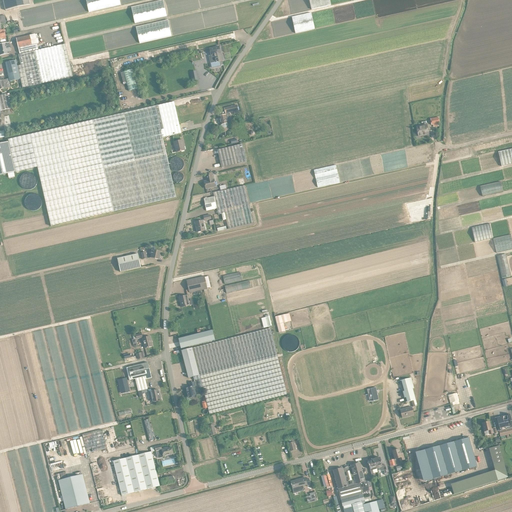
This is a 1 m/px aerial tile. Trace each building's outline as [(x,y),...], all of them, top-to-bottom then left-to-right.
[(30,5),(28,0),(2,0),(5,10),(30,5)] [(65,43),(40,49),(38,49),(20,53),(23,64),(27,84),(187,49),(175,0),(143,0),(145,3),(72,19),(61,22),(65,43)] [(119,0),(86,0),(88,11),(121,5),(119,0)] [(333,7),(336,23),(355,19),(352,3),(333,7)] [(249,4),(239,6),(244,26),(253,24),(249,4)] [(20,53),(38,49),(35,34),(16,38),(19,53),(20,53)] [(220,53),(219,46),(209,48),(211,56),(209,56),(211,63),(214,62),(215,62),(218,61),(218,62),(220,62),(221,65),(223,65),(222,60),(223,60),(222,53),(220,53)] [(9,81),(20,79),(16,60),(5,63),(9,81)] [(123,72),(127,86),(129,91),(138,88),(137,83),(133,69),(123,72)] [(0,110),(12,108),(9,93),(0,95),(0,110)] [(174,102),(7,140),(8,142),(15,172),(37,167),(51,226),(176,197),(162,138),(181,133),(174,102)] [(224,128),(226,127),(227,127),(227,126),(228,125),(228,124),(228,123),(227,118),(228,117),(229,116),(229,115),(228,112),(238,110),(237,105),(224,108),(225,115),(219,116),(221,125),(221,126),(222,126),(222,127),(223,127),(224,128)] [(417,127),(418,136),(428,135),(427,125),(417,127)] [(176,152),(185,150),(182,140),(174,142),(176,152)] [(0,175),(15,172),(8,142),(0,143),(0,175)] [(216,148),(219,165),(245,161),(242,143),(216,148)] [(502,165),(511,163),(511,148),(499,151),(502,165)] [(181,157),(173,158),(174,168),(182,167),(181,157)] [(503,169),(482,173),(484,184),(505,180),(503,169)] [(313,170),(291,174),(295,192),(314,188),(312,177),(314,176),(313,170)] [(207,181),(204,181),(205,188),(215,186),(214,179),(213,180),(211,175),(206,176),(207,181)] [(218,190),(226,228),(252,223),(247,195),(244,185),(225,189),(218,190)] [(217,208),(214,196),(207,198),(206,197),(205,198),(205,199),(203,199),(206,211),(216,208),(217,208)] [(478,200),(458,204),(463,226),(482,222),(478,200)] [(195,222),(197,232),(205,230),(203,220),(195,222)] [(457,246),(475,243),(473,234),(470,234),(469,229),(454,231),(457,246)] [(495,245),(496,252),(511,249),(511,239),(511,235),(497,237),(498,244),(495,245)] [(151,254),(151,257),(159,259),(161,252),(155,250),(150,249),(149,253),(151,254)] [(120,272),(141,267),(138,254),(117,258),(120,272)] [(222,276),(224,284),(241,280),(239,272),(222,276)] [(189,293),(207,289),(204,276),(186,280),(189,293)] [(237,290),(262,285),(261,278),(236,283),(237,290)] [(186,306),(187,306),(186,306),(192,305),(190,298),(188,298),(187,295),(179,297),(181,307),(186,306)] [(279,333),(285,331),(283,323),(287,322),(285,314),(275,317),(279,333)] [(200,379),(197,379),(199,388),(202,387),(209,414),(287,394),(270,328),(192,348),(199,375),(200,379)] [(178,339),(181,348),(215,340),(212,330),(178,339)] [(300,343),(299,341),(299,340),(298,338),(297,337),(296,336),(295,335),(293,335),(291,335),(289,335),(287,336),(286,337),(285,339),(284,340),(284,341),(284,343),(284,345),(284,346),(285,347),(286,349),(287,350),(289,350),(290,351),(292,351),(294,351),(295,350),(296,349),(297,348),(298,347),(299,346),(299,344),(300,343)] [(152,346),(150,336),(142,338),(145,348),(152,346)] [(199,375),(192,348),(181,350),(188,378),(193,376),(194,380),(197,379),(200,379),(199,375)] [(148,362),(132,366),(128,367),(126,368),(129,381),(135,379),(138,391),(141,390),(147,389),(145,379),(151,378),(148,362)] [(126,378),(118,380),(121,391),(129,389),(126,378)] [(414,388),(411,378),(400,381),(406,402),(415,400),(412,388),(414,388)] [(190,387),(189,387),(185,388),(188,398),(189,398),(189,399),(190,400),(193,399),(193,398),(193,397),(196,396),(194,386),(195,386),(194,382),(189,383),(190,387)] [(375,388),(367,389),(368,394),(372,393),(373,400),(378,399),(375,388)] [(160,396),(159,396),(158,390),(148,392),(150,399),(152,398),(153,402),(161,400),(160,396)] [(450,403),(459,401),(457,393),(448,395),(450,403)] [(407,416),(413,415),(411,407),(400,410),(402,418),(402,417),(407,416)] [(511,423),(510,414),(504,416),(502,416),(500,417),(500,416),(500,417),(498,417),(496,418),(495,418),(498,431),(499,431),(500,436),(511,433),(511,423)] [(482,423),(484,431),(485,435),(493,433),(492,429),(491,429),(489,421),(482,423)] [(87,453),(106,448),(101,429),(82,434),(87,453)] [(454,442),(425,450),(433,479),(477,466),(469,438),(468,438),(468,437),(463,438),(463,439),(460,440),(459,439),(454,441),(454,442)] [(163,457),(173,455),(172,448),(169,449),(168,447),(161,449),(161,446),(155,448),(157,454),(162,453),(163,457)] [(499,446),(489,448),(493,464),(503,462),(499,446)] [(399,458),(400,461),(404,459),(403,453),(402,453),(400,454),(399,449),(392,451),(394,459),(399,458)] [(121,495),(124,494),(159,486),(151,452),(113,461),(121,495)] [(376,459),(374,459),(377,469),(379,468),(379,469),(379,470),(380,470),(382,471),(383,470),(384,474),(385,475),(387,474),(386,473),(386,470),(385,464),(382,465),(380,457),(379,458),(379,457),(376,458),(377,458),(376,458),(376,459)] [(370,470),(377,469),(374,459),(373,459),(370,460),(367,461),(370,470)] [(507,477),(503,462),(493,464),(495,471),(450,485),(454,495),(507,477)] [(96,487),(115,481),(110,463),(91,468),(96,487)] [(351,465),(351,466),(355,484),(360,483),(362,493),(369,491),(367,481),(365,481),(363,477),(364,477),(363,477),(362,472),(362,470),(363,469),(361,469),(361,468),(361,467),(360,463),(358,463),(352,465),(351,465)] [(334,470),(333,470),(334,475),(335,479),(335,480),(337,484),(338,489),(342,506),(362,501),(364,500),(363,495),(362,493),(360,483),(355,484),(351,466),(349,467),(348,467),(348,466),(344,467),(345,468),(344,468),(342,468),(342,467),(341,468),(334,470)] [(65,509),(90,503),(82,474),(58,480),(65,509)] [(162,485),(174,482),(172,476),(161,479),(162,485)] [(291,481),(291,484),(291,487),(292,486),(293,490),(293,491),(300,489),(300,488),(307,486),(308,488),(311,487),(309,478),(306,479),(305,477),(298,479),(298,480),(296,481),(296,480),(291,481)] [(363,505),(365,504),(364,500),(362,501),(342,506),(344,511),(353,509),(353,508),(363,505)] [(379,511),(376,501),(365,504),(363,505),(364,511),(379,511)]
